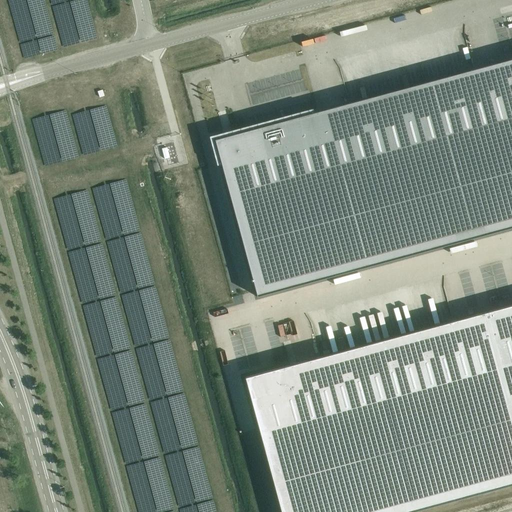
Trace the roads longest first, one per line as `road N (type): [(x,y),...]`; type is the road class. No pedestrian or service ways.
road 1 (unknown): [(229,67),(192,80),(255,314),(511,245)]
road 2 (unclassified): [(312,0),(43,73)]
road 3 (unknown): [(229,67),(300,56),(499,0)]
road 4 (tertiary): [(56,511),(0,333)]
